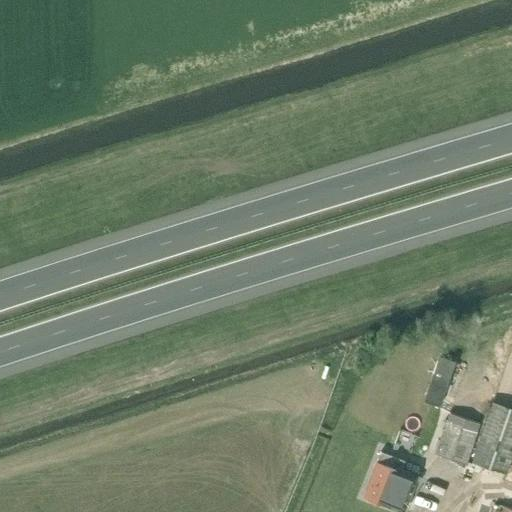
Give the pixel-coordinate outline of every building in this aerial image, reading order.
[(428,395),(446,401),(461,354),(444,348),(428,395)] [(364,437),(377,405),(364,400),(351,432),(364,437)] [(511,412),(487,404),(467,465),(501,476),(511,443),(511,412)] [(479,423),(449,413),(435,454),(465,464),(479,423)] [(404,461),(380,452),(362,497),(402,511),(415,481),(419,482),(421,477),(400,469),(404,461)]
